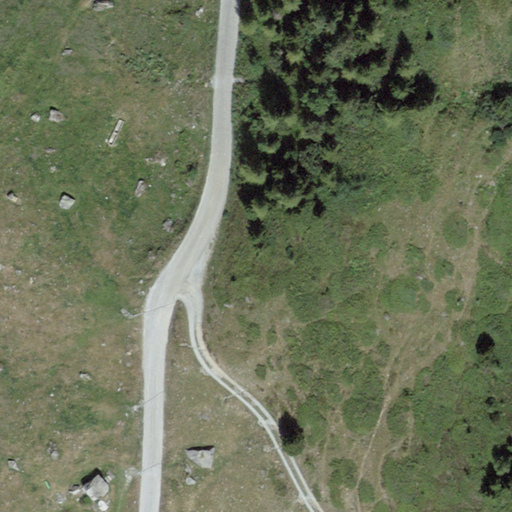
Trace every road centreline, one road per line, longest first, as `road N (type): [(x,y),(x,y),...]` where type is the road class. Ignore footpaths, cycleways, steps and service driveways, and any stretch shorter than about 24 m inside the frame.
road 1 (track): [(229,0),(218,183),(157,316),(149,511)]
road 2 (track): [(317,511),(274,430),(201,354),(188,255)]
